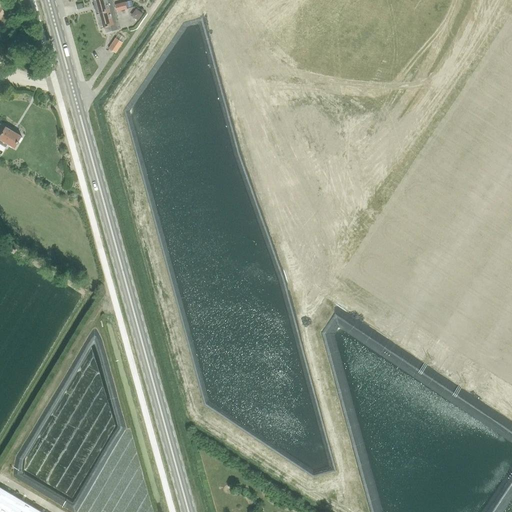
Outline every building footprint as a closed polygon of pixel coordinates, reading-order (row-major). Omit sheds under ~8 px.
[(116,8),(115,5),(113,0),(93,0),(97,13),(116,8)] [(511,0),(235,0),(219,25),(294,75),(249,141),(338,200),(293,268),(511,413),(511,0)] [(117,12),(122,10),(120,3),(115,5),(116,8),(97,13),(101,28),(111,25),(112,31),(119,29),(116,18),(118,16),(117,12)] [(129,10),(135,19),(143,13),(137,5),(129,10)] [(123,43),(117,39),(115,38),(108,48),(116,53),(123,43)] [(0,124),(0,135),(1,136),(0,136),(0,139),(0,145),(6,149),(8,144),(15,148),(21,136),(6,127),(0,124)] [(43,511),(0,486),(0,511),(43,511)]
